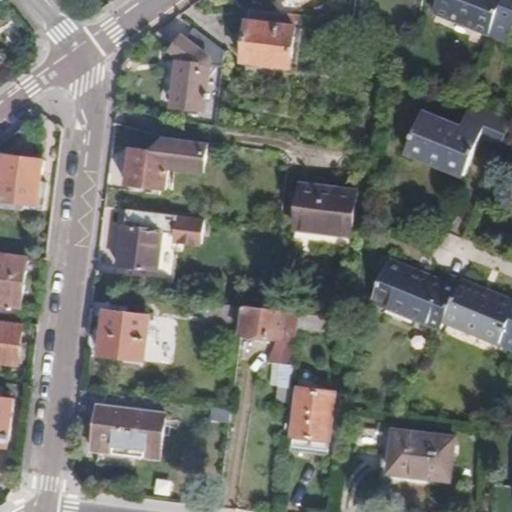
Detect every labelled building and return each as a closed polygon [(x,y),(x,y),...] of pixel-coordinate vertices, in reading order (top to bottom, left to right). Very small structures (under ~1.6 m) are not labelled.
[(511,0),(442,0),(438,12),(509,40),(511,32),(511,0)] [(293,26),(295,15),(250,9),(245,60),(292,67),(297,27),(293,26)] [(392,27),(356,22),(354,37),(391,42),(392,27)] [(212,70),(225,71),(227,53),(196,30),(188,42),(183,38),(172,52),(183,59),(176,108),(208,112),(212,70)] [(426,115),(410,153),(467,175),(482,138),(503,146),(511,122),(511,118),(466,100),(455,126),(426,115)] [(176,143),(166,140),(164,156),(133,152),(128,185),(168,190),(171,172),(207,176),(210,147),(176,143)] [(5,155),(0,196),(0,208),(27,212),(28,209),(45,211),(49,184),(44,183),(46,161),(5,155)] [(286,202),(288,183),(278,183),(276,201),(286,202)] [(303,190),(297,231),(355,239),(361,197),(303,190)] [(127,227),(121,270),(158,275),(164,232),(127,227)] [(396,250),(379,291),(448,319),(451,310),(511,335),(511,289),(467,271),(465,278),(396,250)] [(0,302),(0,318),(24,322),(32,255),(0,251),(0,269),(5,271),(0,303),(0,302)] [(271,291),(254,289),(253,306),(268,308),(271,291)] [(247,310),(207,305),(204,324),(244,329),(247,310)] [(301,318),(247,310),(244,329),(243,338),(261,340),(275,341),(282,342),(280,346),(297,348),(299,333),(301,318)] [(107,313),(102,357),(146,362),(151,317),(107,313)] [(301,318),(299,333),(326,337),(328,321),(301,318)] [(328,321),(326,337),(340,339),(342,323),(328,321)] [(0,322),(0,362),(19,365),(24,326),(0,322)] [(275,341),(261,340),(260,347),(274,348),(275,341)] [(295,369),(297,348),(280,346),(271,365),(277,366),(295,369)] [(292,388),(295,369),(277,366),(276,386),(282,387),(292,388)] [(290,403),(292,388),(282,387),(280,403),(290,403)] [(341,445),(346,408),(347,398),(303,391),(296,443),(316,446),(332,448),(333,444),(341,445)] [(0,398),(0,446),(8,448),(14,400),(0,398)] [(102,407),(97,453),(103,454),(102,465),(133,468),(135,456),(163,460),(167,414),(102,407)] [(221,427),(231,429),(234,412),(222,410),(221,427)] [(356,429),(352,457),(394,461),(393,472),(451,479),(456,441),(356,429)] [(316,446),(296,443),(295,458),(331,462),(332,448),(316,446)]
